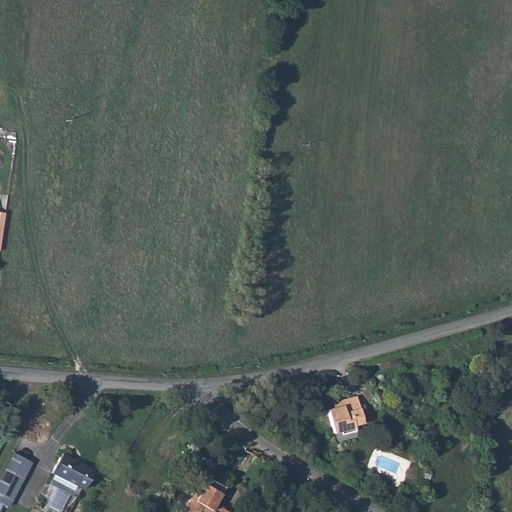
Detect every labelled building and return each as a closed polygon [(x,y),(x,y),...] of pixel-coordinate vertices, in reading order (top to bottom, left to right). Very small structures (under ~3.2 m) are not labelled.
[(452,369),(471,364),(466,344),(446,349),(452,369)] [(356,397),(340,401),(342,406),(333,408),(327,410),(333,434),(354,428),(354,426),(363,423),(356,397)] [(295,412),(273,417),(275,426),(297,420),(295,412)] [(31,462),(13,452),(0,476),(0,502),(4,505),(7,507),(31,462)] [(78,472),(47,455),(38,471),(68,488),(78,472)] [(222,511),(221,511),(220,511),(211,511),(214,507),(225,491),(208,480),(198,497),(186,490),(172,511),(222,511)]
